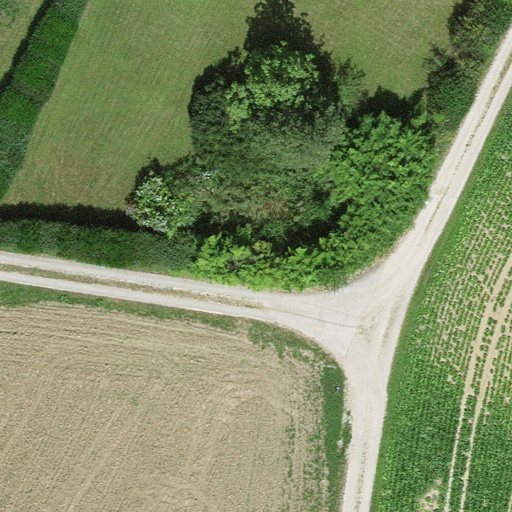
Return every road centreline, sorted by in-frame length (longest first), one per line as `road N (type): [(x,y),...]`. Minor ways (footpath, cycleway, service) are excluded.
road 1 (track): [(511,88),(426,258),(374,291),(299,315),(0,260)]
road 2 (track): [(299,315),(348,372),(373,422),(362,511)]
road 3 (track): [(426,258),(373,422)]
